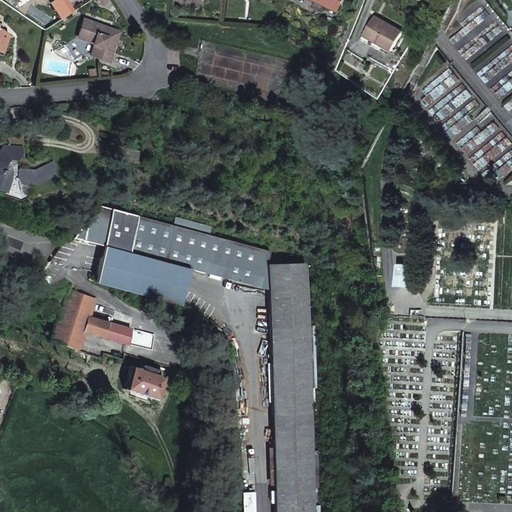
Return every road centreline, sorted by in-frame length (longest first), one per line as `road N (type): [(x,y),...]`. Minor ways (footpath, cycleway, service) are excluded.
road 1 (residential): [(127,0),(149,32),(157,63),(148,78),(0,93)]
road 2 (unknown): [(251,511),(228,303)]
